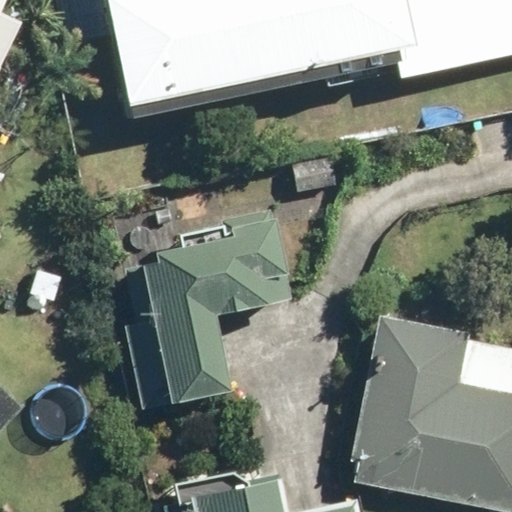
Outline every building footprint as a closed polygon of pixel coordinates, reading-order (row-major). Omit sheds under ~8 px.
[(0,0),(0,46),(13,20),(0,12),(0,0)] [(511,0),(103,0),(124,95),(383,42),(389,71),(511,45),(511,0)] [(121,315),(144,411),(224,392),(206,319),(286,300),(269,228),(122,264),(133,312),(121,315)] [(355,461),(351,480),(511,509),(511,390),(447,379),(457,326),(372,310),(345,459),(355,461)] [(0,416),(10,406),(0,396),(0,416)] [(158,500),(161,511),(348,511),(346,500),(290,511),(284,511),(276,474),(158,500)]
